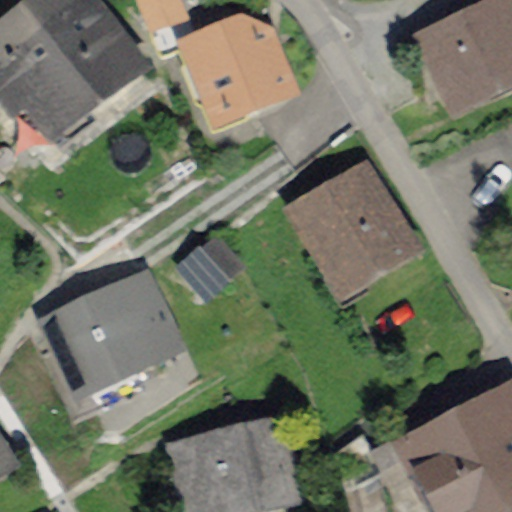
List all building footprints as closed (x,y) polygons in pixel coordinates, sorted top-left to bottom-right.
[(150,104),(81,0),(71,0),(0,46),(0,140),(28,183),(150,104)] [(181,0),(140,0),(154,34),(190,20),(181,0)] [(511,6),(409,52),(444,130),(511,100),(511,6)] [(232,24),(185,47),(220,128),(295,89),(271,41),(253,25),(232,24)] [(418,287),(352,185),(277,234),(343,335),(418,287)] [(184,354),(134,278),(23,350),(73,426),(184,354)] [(511,511),(511,412),(510,408),(399,462),(424,511),(511,511)] [(307,511),(292,430),(166,454),(177,511),(307,511)] [(0,482),(16,473),(0,448),(0,482)]
